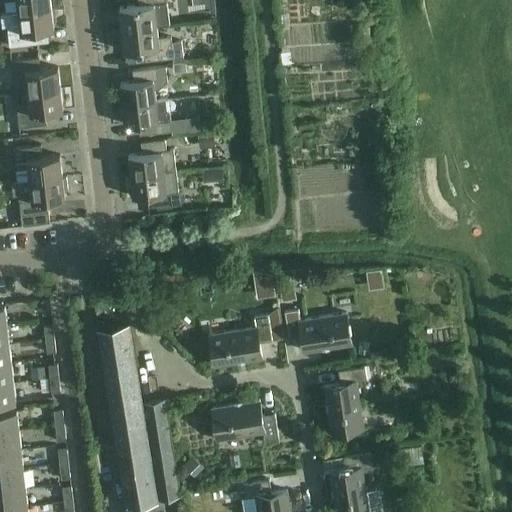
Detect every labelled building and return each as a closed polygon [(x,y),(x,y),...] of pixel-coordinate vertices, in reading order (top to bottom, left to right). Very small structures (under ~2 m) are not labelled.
[(5,13),(18,11),(50,7),(49,0),(3,0),(4,1),(5,13)] [(122,29),(156,25),(168,24),(167,11),(165,0),(138,0),(139,4),(119,7),(122,29)] [(5,13),(1,13),(2,25),(6,25),(9,46),(37,43),(44,42),(42,30),(53,29),(50,7),(18,11),(5,13)] [(157,38),(156,25),(122,29),(124,51),(144,49),(145,61),(173,57),(173,62),(183,60),(181,41),(171,42),(170,36),(157,38)] [(26,80),(27,92),(60,88),(57,67),(40,69),(38,57),(10,60),(13,81),(26,80)] [(186,69),(185,61),(173,62),(174,70),(186,69)] [(120,83),(122,103),(155,100),(154,88),(159,88),(166,80),(164,66),(132,70),(133,81),(120,83)] [(62,110),(60,88),(27,92),(29,104),(16,105),(18,127),(46,124),(45,112),(62,110)] [(168,98),(155,100),(122,103),(124,124),(138,123),(140,134),(171,130),(168,98)] [(197,116),(185,117),(186,131),(199,130),(197,116)] [(211,132),(198,133),(200,148),(213,146),(214,146),(213,132),(211,132)] [(128,155),(130,176),(175,170),(173,150),(166,151),(164,139),(140,142),(142,153),(128,155)] [(17,181),(29,180),(62,176),(59,155),(42,157),(40,145),(13,148),(15,169),(17,181)] [(177,191),(175,170),(130,176),(133,196),(147,195),(148,206),(182,202),(181,190),(177,191)] [(62,177),(62,176),(29,180),(17,181),(12,182),(13,194),(18,193),(21,225),(49,222),(47,199),(64,197),(63,190),(67,190),(65,176),(62,177)] [(221,194),(220,194),(221,203),(230,202),(230,200),(229,193),(221,194)] [(292,281),(278,284),(281,301),(295,299),(292,281)] [(42,314),(51,313),(50,299),(41,300),(42,314)] [(304,351),(351,343),(346,312),(300,319),(298,308),(284,310),(288,337),(301,335),(304,351)] [(259,342),(272,340),(268,313),(254,315),(256,326),(209,333),(214,365),(262,357),(259,342)] [(125,503),(180,494),(165,399),(142,403),(129,322),(97,328),(125,503)] [(0,324),(0,343),(8,343),(6,324),(0,324)] [(53,324),(44,325),(46,339),(54,338),(53,324)] [(38,342),(38,330),(21,330),(22,343),(38,342)] [(47,353),(56,352),(54,338),(46,339),(47,353)] [(0,343),(0,363),(11,362),(8,343),(0,343)] [(0,363),(0,381),(13,381),(11,362),(0,363)] [(51,377),(60,376),(58,362),(49,363),(51,377)] [(44,365),(31,366),(32,378),(45,377),(44,365)] [(356,381),(367,379),(364,365),(337,369),(340,383),(324,385),(331,432),(363,427),(356,381)] [(52,391),(61,390),(60,376),(51,377),(52,391)] [(0,402),(15,401),(13,381),(0,381),(0,402)] [(264,442),(279,440),(274,413),(261,415),(259,399),(212,407),(217,438),(263,431),(264,442)] [(0,410),(0,431),(18,429),(15,409),(0,410)] [(63,410),(54,411),(56,425),(64,424),(63,410)] [(64,424),(56,425),(57,439),(66,438),(64,424)] [(0,431),(0,450),(20,448),(18,429),(0,431)] [(420,445),(400,448),(403,465),(423,463),(420,445)] [(0,450),(0,469),(22,467),(20,448),(0,450)] [(67,448),(58,449),(60,463),(69,462),(67,448)] [(361,467),(372,466),(370,452),(343,456),(345,469),(330,471),(336,511),(381,511),(378,491),(375,489),(365,490),(361,467)] [(192,458),(183,467),(192,475),(200,467),(192,458)] [(69,462),(60,463),(61,477),(70,476),(69,462)] [(0,469),(0,488),(24,486),(22,467),(0,469)] [(257,511),(290,511),(286,489),(271,492),(269,479),(242,483),(244,497),(255,495),(257,511)] [(0,488),(0,507),(26,505),(24,486),(0,488)] [(71,486),(62,487),(64,500),(73,499),(71,486)] [(74,511),(73,499),(64,500),(64,511),(74,511)]
